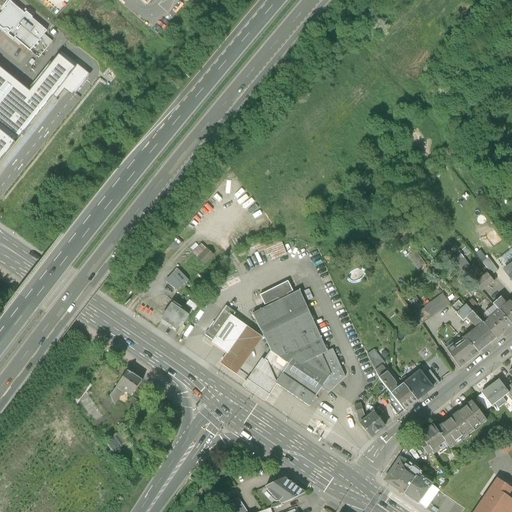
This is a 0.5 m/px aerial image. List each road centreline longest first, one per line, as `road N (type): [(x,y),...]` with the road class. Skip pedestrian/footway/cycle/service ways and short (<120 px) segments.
road 1 (motorway): [(0,393),(312,0)]
road 2 (motorway): [(277,0),(0,344)]
road 3 (residential): [(511,337),(383,442),(349,486)]
road 4 (primary): [(0,245),(170,364)]
